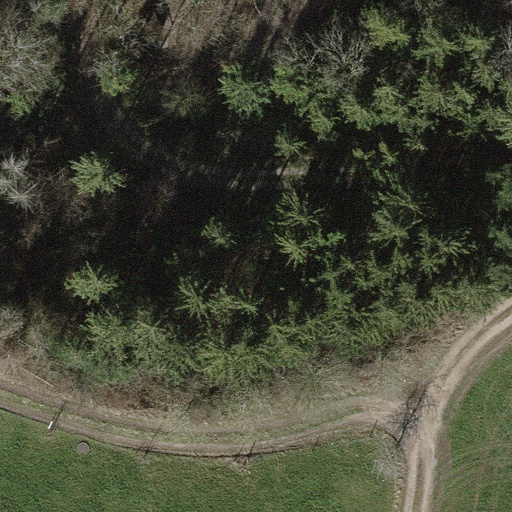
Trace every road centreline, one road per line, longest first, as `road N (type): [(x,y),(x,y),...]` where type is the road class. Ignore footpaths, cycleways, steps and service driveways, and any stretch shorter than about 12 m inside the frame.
road 1 (track): [(511,143),(336,181),(235,178),(158,162),(113,126),(83,47),(76,0)]
road 2 (track): [(422,452),(384,409),(345,405),(287,431),(202,440),(126,429),(0,389)]
road 3 (track): [(413,511),(426,422),(446,369),(511,311)]
